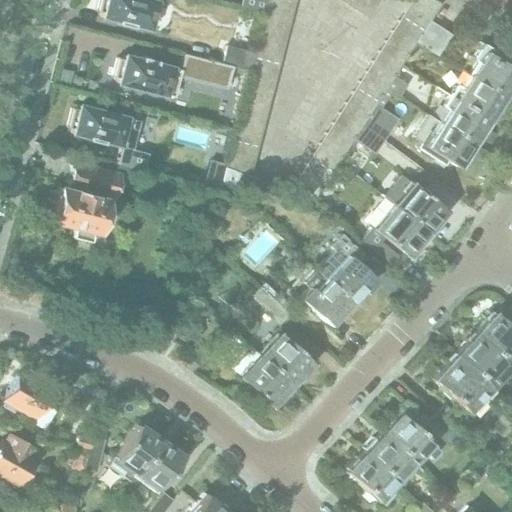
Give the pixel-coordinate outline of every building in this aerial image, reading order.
[(146,29),(153,1),(149,0),(98,0),(95,11),(100,13),(99,17),(115,21),(115,23),(129,27),(130,24),(146,29)] [(291,9),(293,0),(266,0),(266,3),(291,9)] [(356,11),(362,0),(349,0),(346,5),(356,11)] [(366,18),(377,0),(362,0),(356,11),(366,18)] [(415,19),(426,0),(410,0),(403,12),(415,19)] [(426,0),(415,19),(425,26),(428,21),(439,4),(432,0),(426,0)] [(288,22),(291,9),(266,3),(262,15),(288,22)] [(425,26),(415,19),(403,12),(396,23),(418,36),(425,26)] [(285,32),(288,22),(262,15),(260,26),(285,32)] [(418,36),(415,42),(426,49),(439,28),(428,21),(425,26),(418,36)] [(418,36),(396,23),(390,32),(412,46),(415,42),(418,36)] [(282,43),(285,32),(260,26),(257,37),(282,43)] [(439,28),(426,49),(437,55),(449,35),(439,28)] [(405,57),(412,46),(390,32),(383,43),(405,57)] [(279,55),(282,43),(257,37),(254,49),(279,55)] [(399,67),(405,57),(383,43),(376,53),(399,67)] [(467,75),(502,97),(511,80),(511,69),(506,66),(509,62),(482,44),(471,60),(475,62),(467,75)] [(231,66),(249,70),(251,61),(253,54),(225,47),(221,63),(231,66)] [(276,67),(279,55),(254,49),(253,54),(251,61),(276,67)] [(116,58),(111,78),(116,79),(115,83),(171,97),(176,77),(225,89),(231,66),(221,63),(182,53),(178,69),(152,62),(153,60),(147,58),(147,59),(138,57),(138,59),(122,55),(121,59),(116,58)] [(399,67),(376,53),(370,63),(393,77),(399,67)] [(273,79),(276,67),(251,61),(249,70),(248,72),(273,79)] [(391,80),(393,77),(370,63),(363,73),(389,91),(395,83),(391,80)] [(271,90),(273,79),(248,72),(245,84),(271,90)] [(389,91),(363,73),(357,83),(384,100),(389,91)] [(486,120),(502,97),(467,75),(460,87),(456,85),(448,96),(486,120)] [(379,107),(384,100),(357,83),(351,93),(373,107),(375,104),(379,107)] [(268,102),(271,90),(245,84),(244,88),(242,95),(268,102)] [(366,118),(368,115),(373,107),(351,93),(344,103),(366,118)] [(265,113),(268,102),(242,95),(239,107),(265,113)] [(486,120),(448,96),(441,107),(445,110),(437,122),(471,143),(486,120)] [(360,127),(361,126),(366,118),(344,103),(338,113),(360,127)] [(373,107),(368,115),(390,129),(397,119),(379,107),(375,104),(373,107)] [(69,133),(85,137),(84,139),(99,143),(100,141),(119,146),(114,164),(141,171),(145,154),(130,150),(137,121),(76,106),(75,109),(70,108),(65,128),(70,129),(69,133)] [(262,125),(265,113),(239,107),(236,118),(262,125)] [(331,123),(354,138),(360,127),(338,113),(331,123)] [(366,118),(361,126),(383,141),(390,129),(368,115),(366,118)] [(259,136),(262,125),(236,118),(234,130),(259,136)] [(456,168),(471,143),(437,122),(429,134),(425,132),(415,148),(432,159),(432,160),(440,166),(442,165),(445,161),(456,168)] [(353,139),(354,138),(331,123),(325,133),(348,147),(353,139)] [(354,138),(353,139),(375,154),(383,141),(361,126),(360,127),(354,138)] [(256,148),(259,136),(234,130),(231,142),(256,148)] [(348,147),(325,133),(318,144),(341,158),(348,147)] [(252,161),(256,148),(231,142),(227,155),(252,161)] [(341,158),(318,144),(312,154),(334,168),(341,158)] [(328,179),(334,168),(312,154),(305,164),(328,179)] [(249,175),(252,161),(227,155),(224,169),(249,175)] [(92,231),(100,198),(98,198),(99,194),(111,197),(117,175),(72,163),(66,185),(69,186),(68,190),(55,187),(47,220),(72,226),(69,237),(88,242),(90,231),(92,231)] [(321,190),(328,179),(305,164),(298,175),(321,190)] [(321,190),(298,175),(288,191),(314,199),(314,200),(321,190)] [(407,180),(388,203),(423,231),(426,234),(444,211),(407,180)] [(404,254),(423,231),(388,203),(369,226),(369,228),(406,258),(407,257),(404,254)] [(322,278),(346,300),(357,288),(361,292),(372,280),(354,263),(361,254),(339,233),(327,246),(340,258),(322,278)] [(346,300),(322,278),(313,269),(303,281),(309,287),(297,299),(324,324),(326,322),(333,328),(342,318),(335,312),(346,300)] [(258,287),(282,310),(287,305),(263,282),(258,287)] [(288,315),(282,310),(258,287),(249,297),(278,325),(288,315)] [(472,334),(472,335),(506,366),(511,360),(511,331),(506,326),(491,312),(490,313),(491,314),(485,320),(484,319),(471,333),(472,334)] [(189,347),(199,336),(191,328),(180,339),(189,347)] [(257,354),(288,384),(309,363),(277,332),(274,336),(275,337),(268,345),(266,344),(257,354)] [(453,355),(458,360),(487,387),(497,376),(502,379),(510,370),(472,335),(472,334),(466,341),(465,339),(451,354),(453,355)] [(200,369),(218,350),(208,341),(191,360),(200,369)] [(267,406),(288,384),(257,354),(249,347),(229,368),(237,375),(235,376),(267,406)] [(491,390),(458,360),(453,355),(447,361),(445,360),(428,378),(442,391),(441,393),(449,401),(450,399),(464,412),(466,409),(467,410),(478,398),(481,401),(491,390)] [(41,403),(47,392),(16,374),(1,401),(4,403),(2,407),(11,413),(14,408),(32,419),(41,403)] [(436,414),(459,436),(468,427),(445,405),(436,414)] [(378,432),(410,463),(418,470),(433,455),(425,448),(429,443),(396,413),(395,413),(396,414),(391,420),(388,418),(378,429),(380,430),(378,432)] [(449,447),(459,436),(436,414),(426,425),(449,447)] [(132,471),(155,438),(148,433),(148,434),(146,433),(147,432),(136,425),(136,426),(134,424),(111,455),(112,456),(115,452),(126,460),(123,464),(127,467),(132,471)] [(410,463),(378,432),(372,438),(370,437),(360,448),(362,449),(361,450),(393,482),(403,471),(406,474),(409,471),(406,467),(410,463)] [(29,459),(30,458),(25,456),(30,447),(8,434),(3,443),(0,441),(0,476),(15,485),(16,484),(20,486),(34,462),(29,459)] [(93,471),(102,438),(90,435),(81,468),(93,471)] [(85,449),(88,439),(74,436),(72,446),(85,449)] [(155,438),(132,471),(127,476),(122,484),(132,491),(139,481),(152,491),(167,471),(170,473),(177,463),(174,461),(178,456),(176,455),(177,454),(155,438)] [(393,482),(361,450),(354,457),(353,456),(342,467),(344,468),(342,471),(362,490),(360,491),(369,499),(371,498),(374,501),(384,491),(388,494),(391,490),(388,486),(393,482)] [(506,470),(497,462),(491,470),(500,478),(506,470)] [(161,511),(170,500),(160,492),(144,511),(161,511)] [(222,511),(223,511),(201,493),(184,511),(222,511)] [(413,511),(414,511),(428,511),(420,503),(413,511)]
